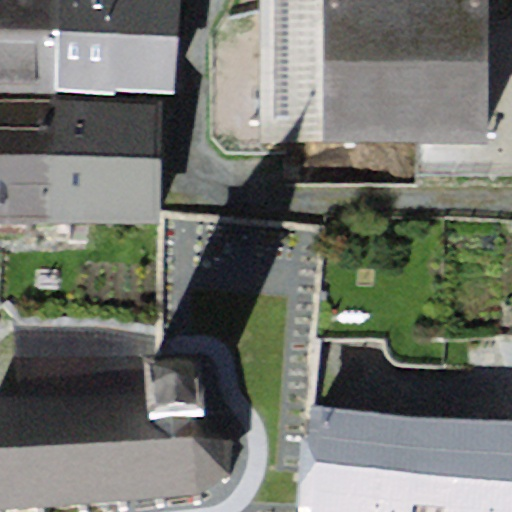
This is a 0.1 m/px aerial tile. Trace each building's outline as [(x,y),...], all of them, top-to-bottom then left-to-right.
[(0,0),(0,88),(172,93),(175,0),(0,0)] [(485,0),(255,0),(254,140),(484,142),(485,0)] [(0,219),(156,214),(157,100),(0,94),(0,219)] [(18,362),(19,399),(144,390),(142,371),(158,370),(156,327),(17,322),(18,362)] [(19,399),(0,400),(0,511),(44,510),(101,505),(177,499),(189,497),(201,495),(204,495),(207,494),(208,493),(211,492),(212,491),(216,489),(218,488),(219,486),(221,485),(222,483),(224,481),(225,479),(226,477),(227,475),(228,472),(228,470),(229,464),(229,458),(229,452),(228,444),(228,437),(227,433),(225,429),(224,427),(221,424),(218,422),(213,420),(202,420),(201,408),(198,367),(158,370),(142,371),(144,390),(19,399)] [(511,511),(511,418),(448,414),(308,403),(298,511),(511,511)]
